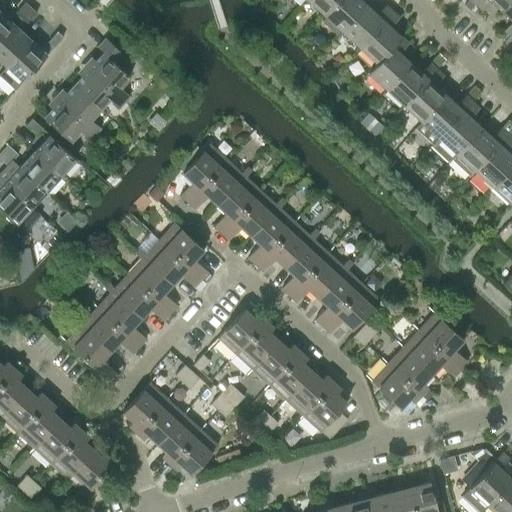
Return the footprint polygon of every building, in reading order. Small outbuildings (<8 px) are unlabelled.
[(308,0),(324,14),(336,0),(308,0)] [(341,30),(365,4),(361,0),(336,0),(324,14),(325,16),(321,21),(336,34),(341,30)] [(478,0),(475,4),(482,10),(491,1),(501,10),(510,0),(478,0)] [(511,0),(510,0),(501,10),(511,20),(504,30),(510,36),(511,34),(511,0)] [(25,2),(15,12),(21,17),(30,7),(25,2)] [(376,14),(365,4),(341,30),(359,46),(392,11),(385,4),(376,14)] [(30,7),(21,17),(27,22),(36,12),(30,7)] [(0,11),(0,39),(14,24),(0,11)] [(392,11),(359,46),(376,62),(377,63),(401,36),(390,26),(399,17),(392,11)] [(14,24),(0,39),(0,60),(6,65),(30,39),(14,24)] [(47,41),(53,47),(63,36),(57,31),(47,41)] [(401,36),(377,63),(376,62),(368,72),(386,88),(410,62),(399,52),(408,43),(401,36)] [(103,52),(88,68),(124,101),(129,95),(119,87),(129,76),(115,63),(123,54),(105,37),(97,46),(103,52)] [(30,39),(6,65),(22,80),(46,54),(30,39)] [(410,62),(386,88),(403,105),(436,69),(429,63),(421,72),(410,62)] [(88,68),(73,84),(99,108),(109,98),(119,107),(124,101),(88,68)] [(436,69),(403,105),(421,121),(445,95),(434,85),(443,75),(436,69)] [(73,84),(59,100),(95,133),(100,127),(90,118),(99,108),(73,84)] [(456,104),(445,95),(421,121),(439,137),(471,101),(465,95),(456,104)] [(89,138),(95,133),(59,100),(44,116),(70,140),(80,130),(89,138)] [(471,101),(439,137),(456,153),(480,127),(470,117),(478,108),(471,101)] [(31,118),(26,124),(36,133),(42,127),(31,118)] [(491,137),(480,127),(456,153),(474,169),(507,134),(500,128),(491,137)] [(49,134),(34,150),(60,175),(75,158),(49,134)] [(511,138),(507,134),(474,169),(492,186),(511,163),(511,156),(505,150),(511,141),(511,138)] [(180,194),(187,201),(226,159),(208,143),(191,161),(182,171),(182,172),(192,181),(180,194)] [(7,144),(2,150),(12,160),(17,154),(7,144)] [(45,190),(19,166),(12,160),(2,150),(0,151),(0,159),(7,165),(0,172),(0,178),(31,206),(45,190)] [(34,150),(19,166),(45,190),(60,175),(34,150)] [(184,155),(175,165),(182,171),(191,161),(184,155)] [(226,159),(187,201),(194,208),(207,195),(216,204),(243,175),(240,172),(226,159)] [(511,163),(492,186),(510,202),(511,199),(511,163)] [(246,167),(240,172),(243,175),(245,177),(250,171),(246,167)] [(243,175),(216,204),(225,212),(213,225),(221,232),(259,190),(245,177),(243,175)] [(31,206),(0,178),(0,208),(16,223),(31,206)] [(155,186),(147,193),(156,201),(157,200),(163,193),(155,186)] [(259,190),(221,232),(228,239),(240,226),(250,235),(276,206),(274,204),(259,190)] [(279,198),(274,204),(276,206),(279,208),(284,202),(279,198)] [(276,206),(250,235),(259,243),(247,257),(255,263),(293,221),(279,208),(276,206)] [(69,228),(78,219),(68,210),(59,219),(69,228)] [(293,221),(255,263),(262,270),(274,257),(284,266),(310,237),(308,235),(293,221)] [(174,222),(158,239),(200,278),(201,277),(206,271),(207,271),(193,259),(203,248),(174,222)] [(313,229),(308,235),(310,237),(312,239),(318,233),(313,229)] [(310,237),(284,266),(293,274),(281,288),(288,294),(327,252),(312,239),(310,237)] [(158,239),(144,254),(142,256),(171,283),(180,273),(193,286),(200,278),(158,239)] [(134,253),(140,258),(142,256),(144,254),(138,249),(134,253)] [(327,252),(288,294),(296,301),(308,288),(317,297),(344,268),(341,265),(327,252)] [(142,256),(140,258),(127,273),(169,312),(176,304),(163,292),(171,283),(142,256)] [(347,260),(341,265),(344,268),(346,270),(351,264),(347,260)] [(344,268),(317,297),(327,305),(314,318),(322,325),(360,283),(346,270),(344,268)] [(206,271),(201,277),(205,281),(206,282),(212,276),(211,275),(206,271)] [(511,272),(502,283),(511,291),(511,272)] [(127,273),(113,288),(111,290),(140,316),(149,307),(162,319),(169,312),(127,273)] [(200,278),(193,286),(198,290),(199,291),(206,283),(205,282),(200,278)] [(68,281),(63,286),(71,293),(76,288),(68,281)] [(104,287),(109,292),(111,290),(113,288),(108,282),(104,287)] [(360,283),(322,325),(329,332),(341,319),(351,328),(378,299),(360,283)] [(111,290),(109,292),(96,306),(138,345),(145,338),(132,326),(140,316),(111,290)] [(437,301),(430,309),(434,312),(445,322),(452,315),(437,301)] [(96,306),(83,321),(80,324),(110,350),(118,341),(131,353),(138,345),(96,306)] [(217,337),(235,353),(265,319),(258,313),(254,317),(244,308),(217,337)] [(434,312),(418,330),(460,368),(467,361),(453,349),(463,339),(445,322),(434,312)] [(73,320),(79,326),(80,324),(83,321),(77,316),(73,320)] [(265,319),(235,353),(252,368),(278,339),(269,331),(273,326),(265,319)] [(366,321),(359,328),(370,338),(376,331),(366,321)] [(80,324),(79,326),(65,341),(107,380),(114,372),(101,359),(110,350),(80,324)] [(370,338),(359,328),(353,336),(363,345),(370,338)] [(460,368),(418,330),(402,346),(431,373),(440,363),(453,376),(460,368)] [(287,348),(278,339),(252,368),(268,384),(299,350),(291,343),(287,348)] [(431,373),(402,346),(387,363),(420,394),(427,386),(422,382),(431,373)] [(299,350),(268,384),(285,399),(312,370),(302,361),(306,357),(299,350)] [(209,360),(202,353),(192,364),(199,371),(209,360)] [(0,381),(13,367),(6,360),(2,365),(0,363),(0,381)] [(420,394),(387,363),(371,381),(399,407),(409,397),(413,401),(420,394)] [(183,364),(174,374),(181,381),(191,371),(183,364)] [(13,367),(0,381),(0,415),(26,387),(17,379),(21,374),(13,367)] [(321,379),(312,370),(285,399),(302,414),(332,381),(325,374),(321,379)] [(191,371),(181,381),(188,387),(198,377),(191,371)] [(332,381),(302,414),(319,430),(320,430),(329,438),(347,418),(338,410),(346,401),(336,392),(340,388),(332,381)] [(128,424),(135,431),(166,398),(148,382),(122,411),(132,420),(128,424)] [(228,383),(219,393),(226,399),(236,389),(228,383)] [(36,396),(26,387),(0,415),(0,416),(16,432),(47,398),(40,391),(36,396)] [(236,389),(226,399),(234,406),(243,396),(236,389)] [(219,393),(210,403),(217,410),(226,399),(219,393)] [(420,394),(413,401),(418,406),(425,399),(420,394)] [(47,398),(16,432),(33,447),(60,418),(50,409),(54,405),(47,398)] [(166,398),(135,431),(142,438),(147,434),(156,442),(183,414),(166,398)] [(226,399),(217,410),(224,416),(234,406),(226,399)] [(253,420),(260,426),(270,416),(262,409),(253,420)] [(183,414),(156,442),(165,451),(161,455),(169,462),(199,429),(183,414)] [(270,416),(260,426),(267,433),(277,422),(270,416)] [(69,427),(60,418),(33,447),(50,463),(80,429),(73,422),(69,427)] [(80,429),(50,463),(67,478),(93,449),(84,440),(88,436),(80,429)] [(199,429),(169,462),(176,469),(180,465),(190,474),(217,445),(199,429)] [(103,458),(93,449),(67,478),(84,494),(87,502),(112,495),(105,472),(115,461),(107,453),(103,458)] [(482,449),(471,451),(488,466),(494,459),(482,449)] [(486,504),(510,478),(500,468),(508,458),(501,452),(494,459),(488,466),(482,473),(474,465),(461,479),(469,486),(460,496),(477,511),(478,511),(486,504)] [(16,485),(23,491),(33,481),(26,474),(16,485)] [(406,480),(414,511),(444,511),(442,501),(435,503),(429,481),(416,485),(415,478),(406,480)] [(511,479),(510,478),(486,504),(494,511),(511,511),(511,479)] [(399,489),(387,492),(391,511),(414,511),(406,480),(397,482),(399,489)] [(33,481),(23,491),(30,498),(40,487),(33,481)] [(373,489),(364,491),(369,511),(391,511),(387,492),(375,496),(373,489)] [(357,500),(345,503),(347,511),(369,511),(364,491),(355,493),(357,500)] [(331,500),(322,502),(324,511),(347,511),(345,503),(333,506),(331,500)] [(324,511),(322,502),(313,504),(315,511),(311,511),(324,511)]
